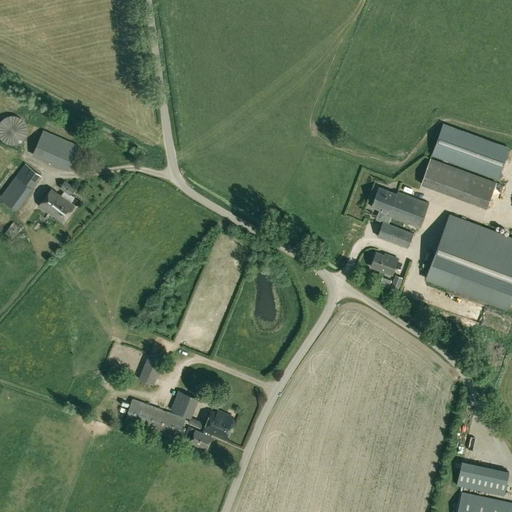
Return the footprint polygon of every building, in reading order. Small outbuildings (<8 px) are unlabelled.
[(442,125),(431,154),(498,178),(508,149),(442,125)] [(32,155),(68,171),(79,146),(43,130),(32,155)] [(497,182),(430,158),(420,185),(487,209),(497,182)] [(0,198),(16,210),(32,188),(16,175),(0,196),(0,198)] [(71,195),(76,189),(65,180),(59,188),(64,191),(60,196),(52,189),(40,205),(63,222),(75,206),(70,203),(75,198),(71,195)] [(397,194),(379,187),(372,207),(389,213),(388,216),(419,228),(428,203),(398,191),(397,194)] [(21,228),(9,218),(10,218),(0,210),(0,230),(13,239),(21,228)] [(433,256),(456,265),(457,263),(511,283),(511,237),(449,214),(433,256)] [(377,236),(408,248),(413,233),(383,221),(377,236)] [(396,262),(375,254),(370,268),(391,276),(396,262)] [(395,275),(390,289),(397,292),(402,278),(395,275)] [(138,379),(154,385),(157,377),(158,378),(161,372),(159,371),(164,360),(149,353),(138,379)] [(199,399),(178,390),(170,410),(191,418),(199,399)] [(186,417),(132,398),(123,423),(177,442),(186,417)] [(226,439),(233,422),(212,412),(205,430),(226,439)] [(188,427),(183,437),(190,440),(195,430),(188,427)] [(212,437),(203,434),(195,430),(190,442),(207,449),(212,437)] [(462,461),(457,484),(504,495),(510,471),(462,461)] [(471,511),(511,511),(511,502),(476,494),(471,511)]
